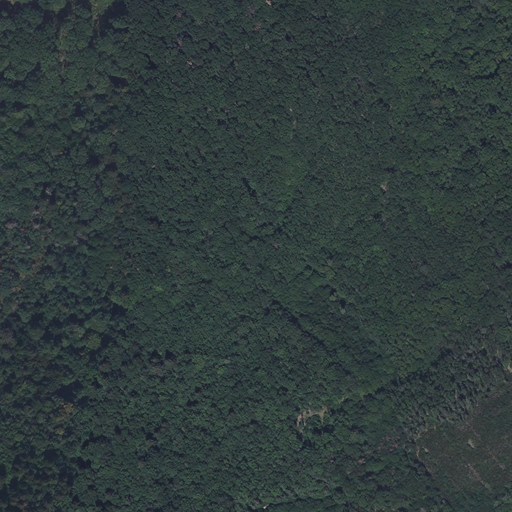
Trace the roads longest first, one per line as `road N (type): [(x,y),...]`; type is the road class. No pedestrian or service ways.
road 1 (track): [(404,511),(327,497),(255,511)]
road 2 (track): [(327,497),(408,454),(442,458)]
